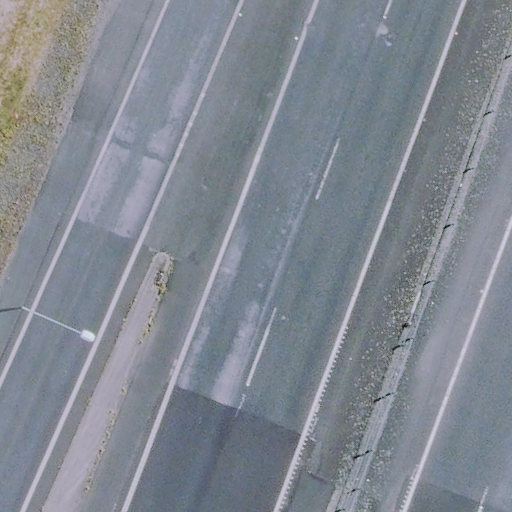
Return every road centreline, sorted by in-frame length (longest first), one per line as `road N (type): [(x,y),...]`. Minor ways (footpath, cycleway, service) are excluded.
road 1 (motorway): [(269,511),(448,0)]
road 2 (motorway): [(0,459),(209,0)]
